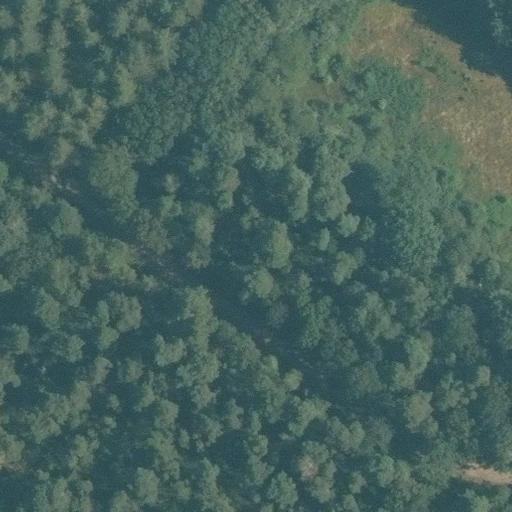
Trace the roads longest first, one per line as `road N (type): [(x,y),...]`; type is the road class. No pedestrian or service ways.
road 1 (track): [(0,129),(454,488),(431,511)]
road 2 (track): [(108,214),(0,335)]
